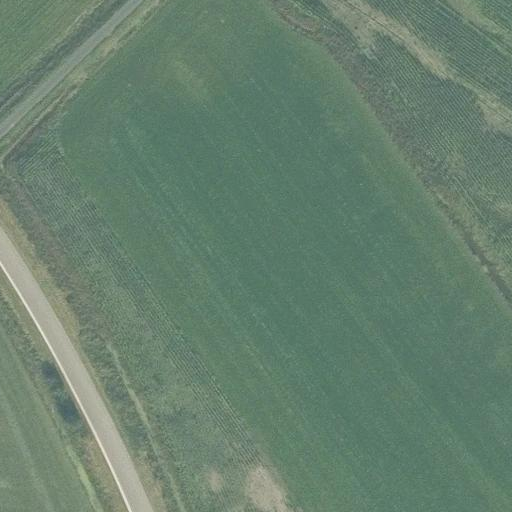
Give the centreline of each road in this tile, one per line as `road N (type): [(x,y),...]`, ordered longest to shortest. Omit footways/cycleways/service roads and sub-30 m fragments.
road 1 (tertiary): [(141,511),(81,384),(0,247)]
road 2 (unclassified): [(140,0),(0,131)]
